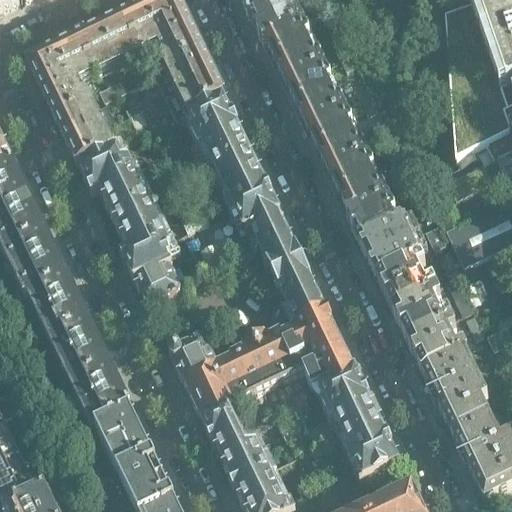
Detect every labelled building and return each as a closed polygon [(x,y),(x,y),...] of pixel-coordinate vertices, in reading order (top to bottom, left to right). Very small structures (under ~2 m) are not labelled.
[(34,0),(0,0),(0,7),(4,17),(21,9),(22,10),(32,5),(31,2),(34,0)] [(239,0),(258,38),(294,20),(283,0),(239,0)] [(511,0),(473,0),(477,11),(444,23),(455,164),(486,148),(511,134),(511,0)] [(201,59),(174,3),(148,16),(163,48),(160,50),(165,59),(163,63),(169,75),(201,59)] [(163,48),(148,16),(102,38),(118,70),(160,50),(163,48)] [(304,43),(309,41),(298,18),(294,20),(258,38),(265,52),(265,53),(266,53),(267,53),(268,52),(276,68),(309,52),(304,43)] [(118,70),(102,38),(57,60),(72,92),(76,91),(118,70)] [(331,85),(325,73),(351,61),(340,38),(309,52),(276,68),(298,113),(331,97),(326,88),(331,85)] [(223,104),(201,59),(169,75),(191,119),(223,104)] [(80,99),(76,91),(72,92),(57,60),(30,73),(57,128),(89,112),(84,101),(80,99)] [(357,77),(351,65),(343,69),(349,80),(357,77)] [(155,82),(150,71),(144,74),(150,85),(155,82)] [(150,85),(144,74),(139,76),(144,88),(150,85)] [(135,92),(130,81),(124,84),(130,95),(135,92)] [(130,95),(124,84),(118,87),(124,98),(130,95)] [(115,102),(110,91),(104,94),(109,105),(115,102)] [(109,105),(104,94),(98,96),(104,108),(109,105)] [(370,105),(365,94),(357,98),(363,109),(370,105)] [(352,130),(346,117),(340,104),(335,107),(331,97),(298,113),(319,157),(352,141),(347,133),(352,130)] [(223,104),(191,119),(187,122),(194,135),(190,137),(199,157),(203,155),(214,177),(250,160),(223,104)] [(376,117),(370,105),(363,109),(369,121),(376,117)] [(151,111),(148,106),(137,111),(140,116),(151,111)] [(127,122),(140,116),(137,111),(125,117),(127,122)] [(153,117),(151,111),(140,116),(143,122),(153,117)] [(111,158),(100,135),(89,112),(57,128),(79,174),(111,158)] [(130,128),(143,122),(140,116),(127,122),(130,128)] [(161,133),(153,117),(143,122),(150,138),(161,133)] [(393,150),(383,128),(366,136),(377,158),(393,150)] [(511,159),(511,134),(486,148),(496,168),(511,159)] [(373,174),(368,162),(362,149),(357,151),(352,141),(319,157),(340,202),(374,186),(369,176),(373,174)] [(0,176),(11,171),(0,148),(0,176)] [(399,164),(394,152),(386,155),(392,168),(399,164)] [(146,200),(139,186),(130,168),(122,172),(115,157),(111,158),(79,174),(93,203),(100,200),(109,218),(146,200)] [(165,169),(177,163),(174,157),(162,163),(165,169)] [(511,159),(496,168),(511,199),(511,159)] [(279,221),(250,160),(214,177),(228,205),(224,206),(225,207),(234,226),(236,225),(240,233),(245,231),(247,237),(250,236),(279,221)] [(165,169),(162,163),(152,168),(155,174),(165,169)] [(181,170),(179,167),(177,163),(165,169),(169,176),(181,170)] [(169,176),(165,169),(155,174),(158,181),(169,176)] [(0,205),(22,194),(11,171),(0,176),(0,205)] [(395,218),(389,207),(383,194),(379,196),(374,186),(340,202),(349,220),(347,221),(346,221),(346,222),(359,248),(395,230),(390,220),(395,218)] [(0,231),(33,216),(22,194),(0,205),(0,231)] [(172,255),(163,237),(146,200),(109,218),(129,259),(122,262),(134,289),(151,280),(153,283),(170,275),(171,274),(168,267),(172,265),(168,257),(172,255)] [(509,251),(511,249),(511,204),(446,237),(462,273),(509,251)] [(203,220),(202,218),(199,212),(188,217),(192,225),(203,220)] [(44,240),(33,216),(0,231),(0,243),(7,258),(44,240)] [(192,225),(188,217),(177,223),(181,231),(192,225)] [(207,228),(203,220),(192,225),(196,234),(207,228)] [(326,318),(306,276),(279,221),(250,236),(264,266),(263,273),(270,277),(276,291),(275,298),(281,302),(296,332),(326,318)] [(196,234),(192,225),(181,231),(185,239),(196,234)] [(368,267),(413,244),(404,226),(395,230),(359,248),(368,267)] [(446,250),(440,239),(439,237),(428,242),(434,256),(437,255),(442,252),(446,250)] [(55,262),(44,240),(7,258),(18,280),(55,262)] [(376,284),(422,262),(413,244),(368,267),(376,284)] [(219,256),(217,252),(215,249),(205,253),(209,261),(219,256)] [(448,280),(458,276),(446,250),(437,255),(448,280)] [(209,261),(205,253),(199,256),(203,264),(209,261)] [(225,269),(219,256),(209,261),(215,274),(225,269)] [(215,274),(209,261),(203,264),(209,276),(215,274)] [(66,285),(55,262),(18,280),(29,302),(30,302),(66,285)] [(422,290),(414,276),(425,270),(422,262),(376,284),(392,316),(436,294),(433,286),(422,290)] [(179,302),(181,297),(170,275),(153,283),(151,280),(134,289),(150,320),(160,315),(159,312),(179,302)] [(76,306),(66,285),(30,302),(41,324),(76,306)] [(437,322),(429,307),(440,302),(436,294),(392,316),(407,347),(451,325),(448,317),(437,322)] [(511,330),(511,305),(497,313),(507,333),(511,330)] [(87,329),(76,306),(41,324),(52,345),(87,329)] [(354,377),(326,318),(296,332),(281,339),(280,336),(267,341),(266,338),(239,351),(241,355),(228,360),(230,364),(216,371),(212,373),(214,376),(183,390),(201,427),(226,415),(232,412),(232,413),(314,374),(323,392),(354,377)] [(504,332),(498,320),(480,328),(485,340),(504,332)] [(484,342),(476,326),(474,322),(466,327),(477,346),(484,342)] [(452,354),(445,339),(455,333),(451,325),(407,347),(422,379),(465,357),(467,356),(463,349),(452,354)] [(13,337),(9,328),(0,332),(5,341),(13,337)] [(97,350),(87,329),(52,345),(62,367),(97,350)] [(18,346),(13,337),(5,341),(9,350),(18,346)] [(216,371),(210,359),(205,347),(200,345),(179,355),(178,352),(167,357),(183,390),(214,376),(212,373),(216,371)] [(108,373),(106,369),(97,350),(62,367),(73,390),(108,373)] [(488,406),(465,357),(422,379),(445,427),(482,409),(488,406)] [(35,381),(31,373),(22,377),(26,385),(35,381)] [(119,395),(108,373),(73,390),(84,412),(119,395)] [(377,425),(354,377),(323,392),(319,394),(327,410),(322,413),(330,429),(335,427),(342,441),(377,425)] [(40,392),(35,381),(26,385),(31,396),(40,392)] [(130,417),(119,395),(84,412),(95,434),(130,417)] [(511,494),(511,440),(500,446),(482,409),(445,427),(484,508),(511,494)] [(247,458),(226,415),(201,427),(222,470),(247,458)] [(56,425),(52,417),(43,421),(47,429),(56,425)] [(141,441),(130,417),(95,434),(106,457),(141,441)] [(305,430),(301,420),(290,426),(295,435),(305,430)] [(0,511),(17,511),(38,502),(0,424),(0,511)] [(61,434),(56,425),(47,429),(51,438),(61,434)] [(400,471),(377,425),(342,441),(350,456),(345,459),(353,476),(358,473),(365,488),(400,471)] [(295,435),(290,426),(278,431),(283,441),(295,435)] [(309,438),(305,430),(295,435),(298,443),(309,438)] [(298,443),(295,435),(283,441),(287,449),(298,443)] [(170,511),(175,510),(141,441),(106,457),(110,465),(94,473),(91,480),(105,511),(170,511)] [(290,511),(284,511),(277,495),(273,486),(278,484),(269,466),(264,468),(257,453),(247,458),(222,470),(242,511),(291,511),(290,511)] [(327,477),(323,470),(314,474),(318,482),(327,477)] [(318,482),(314,474),(305,479),(309,486),(318,482)] [(331,485),(327,478),(327,477),(318,482),(322,489),(331,485)] [(322,489),(318,482),(309,486),(312,494),(322,489)] [(82,503),(74,485),(65,489),(73,507),(82,503)] [(419,511),(412,496),(403,501),(404,502),(382,511),(419,511)] [(56,511),(49,497),(38,502),(17,511),(56,511)]
